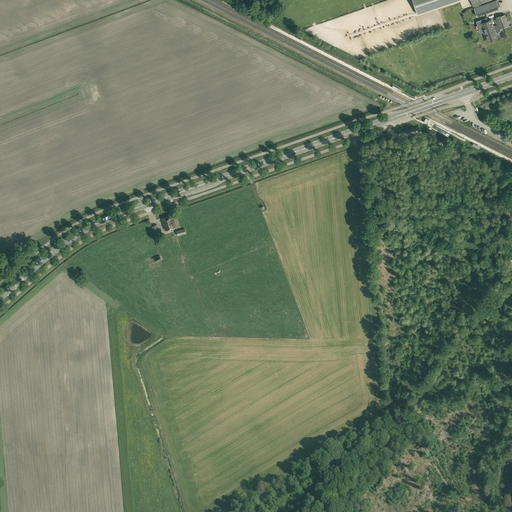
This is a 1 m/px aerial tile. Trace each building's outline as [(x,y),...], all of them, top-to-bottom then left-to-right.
[(413,0),(418,12),(452,0),(413,0)] [(499,8),(496,0),(474,8),(477,16),(499,8)] [(509,26),(505,15),(503,16),(496,18),(498,24),(499,29),(500,29),(507,27),(509,26)] [(491,20),(481,23),(484,31),(483,32),(486,42),(497,38),(495,32),(500,30),(500,29),(499,29),(498,24),(493,25),(491,20)] [(93,82),(88,84),(91,91),(90,92),(94,101),(96,100),(95,98),(100,96),(93,82)] [(176,226),(172,215),(161,218),(165,230),(176,226)] [(152,226),(154,235),(157,246),(163,245),(160,233),(159,233),(156,224),(152,226)]
